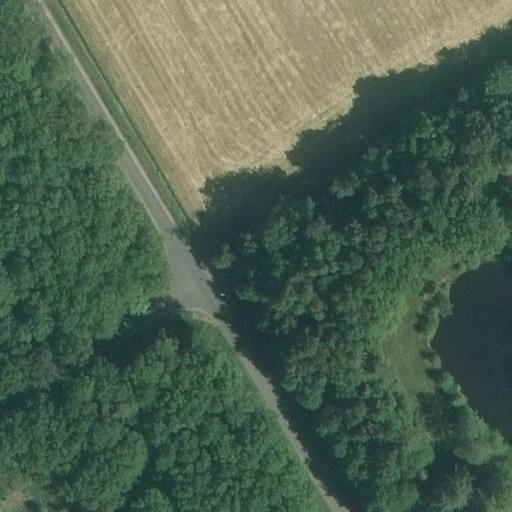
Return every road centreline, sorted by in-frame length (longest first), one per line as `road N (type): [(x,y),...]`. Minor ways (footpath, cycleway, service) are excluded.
road 1 (unclassified): [(195,287),(26,0)]
road 2 (unclassified): [(330,511),(195,287)]
road 3 (unclassified): [(0,401),(195,287)]
